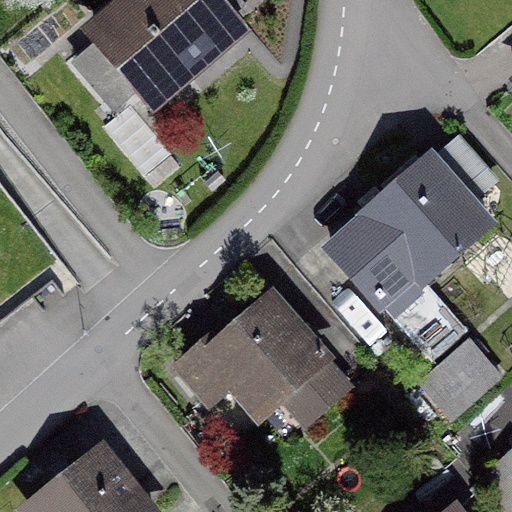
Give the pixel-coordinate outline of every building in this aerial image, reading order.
[(185,78),(232,38),(200,0),(124,0),(90,29),(146,94),(177,68),(185,78)] [(490,186),(453,144),(429,165),(426,162),(361,220),(363,222),(328,253),(375,308),(377,306),(429,364),(462,335),(417,284),(483,227),(465,207),(490,186)] [(301,425),(341,389),(266,304),(206,357),(197,346),(173,367),(206,406),(229,386),(256,417),(278,398),(301,425)] [(417,388),(447,422),(494,379),(465,346),(417,388)] [(503,511),(511,511),(511,460),(509,456),(478,483),(503,511)] [(58,467),(41,480),(51,493),(26,511),(139,511),(96,457),(68,479),(58,467)]
